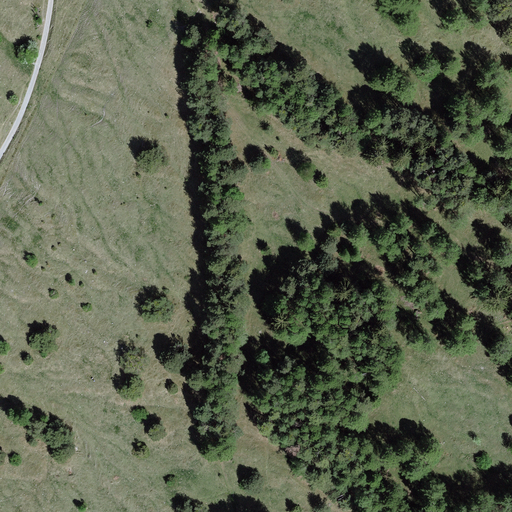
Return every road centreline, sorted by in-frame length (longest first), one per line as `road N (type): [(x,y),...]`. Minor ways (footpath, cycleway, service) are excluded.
road 1 (track): [(197,0),(217,247),(210,404),(238,511)]
road 2 (track): [(0,155),(39,62),(50,0)]
